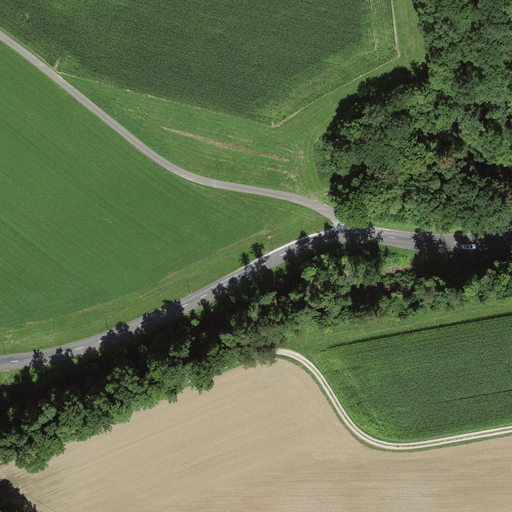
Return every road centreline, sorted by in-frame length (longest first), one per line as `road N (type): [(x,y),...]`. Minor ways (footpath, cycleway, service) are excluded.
road 1 (track): [(511,429),(381,443),(352,425),(306,361),(264,350),(0,458)]
road 2 (tertiary): [(511,237),(322,239),(122,333),(0,362)]
